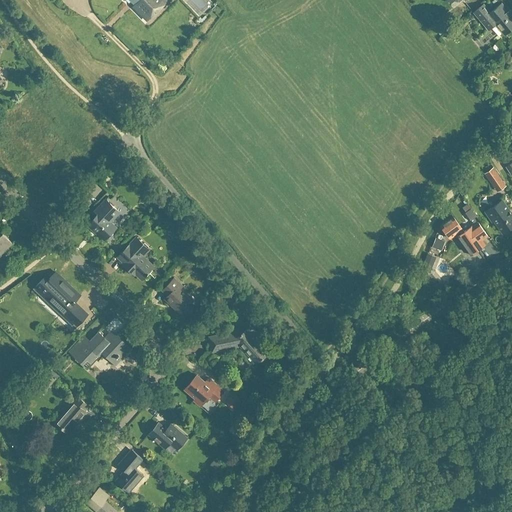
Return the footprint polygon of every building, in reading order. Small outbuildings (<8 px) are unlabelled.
[(143,17),(147,21),(167,1),(166,0),(131,0),(135,4),(133,6),(137,11),(139,8),(145,14),(143,17)] [(511,26),(511,18),(507,12),(508,11),(502,5),(491,14),(483,5),(474,13),(482,22),(484,21),(490,28),(495,24),(503,34),(506,31),(511,26)] [(439,27),(435,31),(439,36),(443,32),(439,27)] [(493,168),(484,173),(497,192),(505,186),(493,168)] [(97,214),(87,225),(92,230),(93,229),(104,240),(116,228),(109,221),(112,218),(113,219),(119,213),(109,204),(105,200),(96,210),(99,212),(97,214)] [(494,220),(503,233),(511,225),(511,214),(502,200),(485,211),(492,221),(494,220)] [(467,204),(462,207),(465,212),(465,213),(470,221),(471,220),(474,225),(472,226),(464,231),(477,250),(485,245),(482,240),(487,236),(482,229),(478,222),(474,218),(476,217),(467,204)] [(454,211),(459,221),(466,217),(461,207),(454,211)] [(452,216),(440,226),(447,236),(449,238),(455,234),(457,237),(461,242),(460,242),(463,246),(464,246),(470,255),(478,250),(477,250),(464,231),(460,226),(452,216)] [(12,244),(2,233),(0,234),(0,254),(0,255),(12,244)] [(152,266),(143,257),(150,249),(136,236),(120,253),(126,259),(123,262),(142,279),(148,272),(147,272),(152,266)] [(84,317),(71,304),(83,291),(76,298),(72,294),(75,292),(62,280),(60,282),(52,275),(59,268),(46,281),(43,279),(50,272),(49,272),(31,291),(32,291),(36,286),(41,291),(39,293),(48,302),(52,297),(65,310),(59,316),(59,317),(61,315),(71,324),(70,325),(68,328),(72,331),(75,327),(91,311),(90,310),(84,317)] [(197,303),(178,285),(180,283),(174,278),(162,290),(167,295),(164,298),(176,309),(177,309),(185,317),(197,303)] [(232,295),(225,300),(230,308),(237,304),(232,295)] [(137,355),(117,336),(125,327),(124,326),(116,335),(109,343),(98,332),(114,316),(113,316),(98,332),(89,341),(84,336),(69,351),(86,368),(101,352),(115,365),(116,365),(112,361),(116,358),(117,358),(119,355),(120,354),(123,357),(130,350),(136,355),(137,355)] [(256,363),(268,353),(258,342),(261,339),(250,325),(240,333),(239,332),(238,331),(233,332),(233,331),(209,336),(212,351),(232,347),(231,345),(238,343),(256,363)] [(48,374),(38,386),(46,392),(56,380),(48,374)] [(215,402),(224,391),(211,380),(207,377),(207,378),(210,381),(207,385),(196,375),(184,389),(195,399),(193,401),(200,406),(209,396),(215,402)] [(77,424),(87,413),(84,411),(89,406),(74,393),(73,394),(74,395),(71,399),(70,398),(69,399),(73,402),(54,423),(67,434),(76,423),(77,424)] [(234,409),(242,400),(233,393),(226,402),(234,409)] [(177,417),(168,408),(162,414),(172,423),(177,417)] [(186,438),(171,424),(170,424),(165,429),(158,423),(157,424),(148,434),(164,448),(169,443),(176,449),(186,438)] [(134,495),(129,491),(142,476),(143,477),(134,469),(141,460),(146,464),(131,451),(119,465),(125,470),(116,480),(133,495),(134,495)] [(509,496),(490,456),(477,463),(496,502),(509,496)] [(118,511),(105,501),(109,496),(99,488),(86,503),(95,511),(118,511)]
